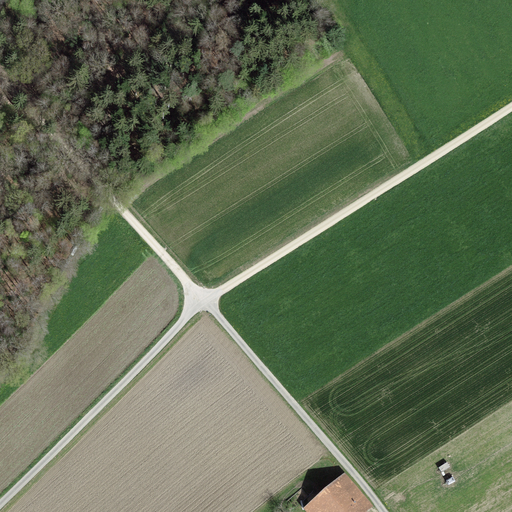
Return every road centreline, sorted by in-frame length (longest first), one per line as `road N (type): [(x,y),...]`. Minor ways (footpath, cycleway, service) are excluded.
road 1 (unclassified): [(0,504),(205,299),(511,109)]
road 2 (track): [(205,299),(0,78)]
